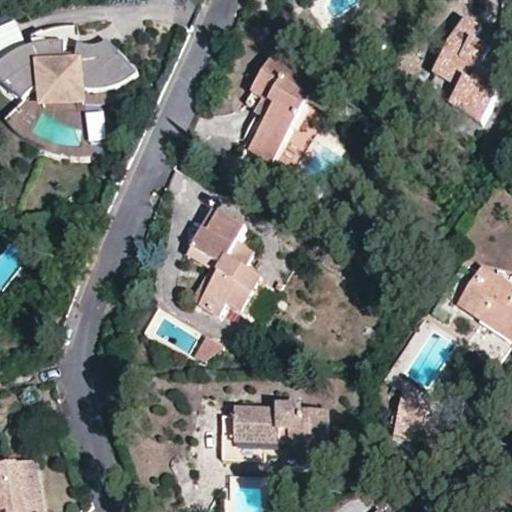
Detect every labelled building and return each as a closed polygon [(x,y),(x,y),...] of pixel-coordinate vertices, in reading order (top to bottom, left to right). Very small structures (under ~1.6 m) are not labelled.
[(468,21),(461,33),(479,44),(486,31),(468,21)] [(511,70),(511,47),(486,31),(479,44),(461,33),(436,75),(462,90),(453,107),(484,125),(500,99),(497,97),(511,70)] [(7,36),(0,39),(0,71),(21,60),(7,36)] [(105,44),(77,48),(75,62),(65,61),(63,49),(57,50),(49,51),(43,53),(33,57),(25,61),(17,65),(11,69),(6,74),(0,78),(0,91),(26,109),(48,92),(52,101),(99,93),(105,92),(110,90),(115,88),(122,85),(128,81),(132,77),(137,73),(105,44)] [(326,112),(336,95),(278,60),(254,97),(265,102),(256,116),(270,123),(251,153),(272,167),(313,104),(326,112)] [(88,115),(90,144),(108,142),(106,114),(88,115)] [(241,248),(249,233),(215,212),(204,231),(206,233),(192,259),(213,272),(196,303),(223,320),(232,307),(247,315),(265,285),(247,273),(257,257),(241,248)] [(511,285),(487,269),(477,285),(484,289),(473,307),(487,316),(483,324),(511,342),(511,285)] [(461,309),(483,324),(487,316),(473,307),(484,289),(477,285),(461,309)] [(229,345),(212,335),(200,355),(210,361),(229,345)] [(426,418),(429,399),(403,395),(401,413),(426,418)] [(330,467),(329,413),(305,413),(305,407),(278,407),(278,411),(238,411),(238,420),(225,419),(226,461),(267,462),(268,454),(280,454),(280,447),(290,447),(291,468),(330,467)] [(44,511),(38,463),(28,465),(34,511),(44,511)] [(34,511),(28,465),(0,468),(0,511),(34,511)]
